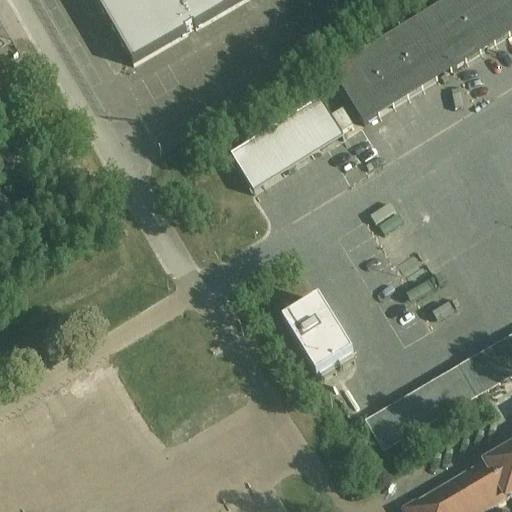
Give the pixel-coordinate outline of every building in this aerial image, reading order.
[(250,0),(249,0),(94,0),(134,68),(188,36),(187,34),(195,30),(196,32),(250,0)] [(364,128),(511,35),(511,0),(454,0),(332,76),(364,128)] [(345,141),(321,104),(232,159),(255,197),(345,141)] [(343,111),(333,118),(343,134),(353,128),(343,111)] [(0,231),(3,230),(2,229),(16,220),(16,219),(14,220),(0,197),(0,195),(1,195),(0,194),(0,231)] [(354,357),(320,302),(296,317),(288,305),(268,318),(276,331),(284,326),(317,380),(354,357)] [(511,378),(511,340),(367,426),(384,454),(511,378)] [(511,451),(409,511),(488,511),(511,498),(511,451)]
